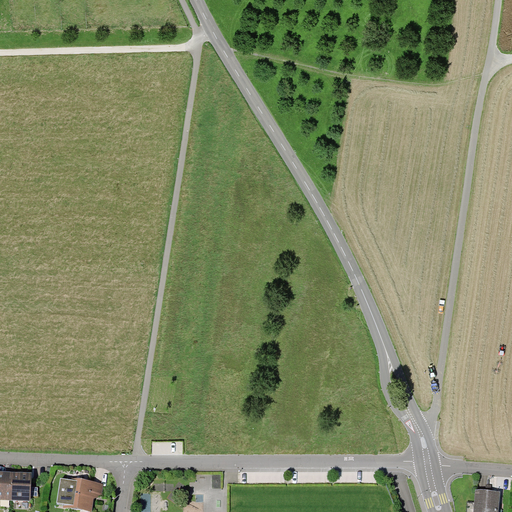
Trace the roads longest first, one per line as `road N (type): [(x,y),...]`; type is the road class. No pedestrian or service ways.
road 1 (tertiary): [(215,36),(363,281),(426,461)]
road 2 (unclassified): [(215,36),(198,40),(134,462)]
road 3 (residential): [(134,462),(426,461)]
road 4 (track): [(198,40),(0,52)]
road 5 (residential): [(0,457),(125,461)]
